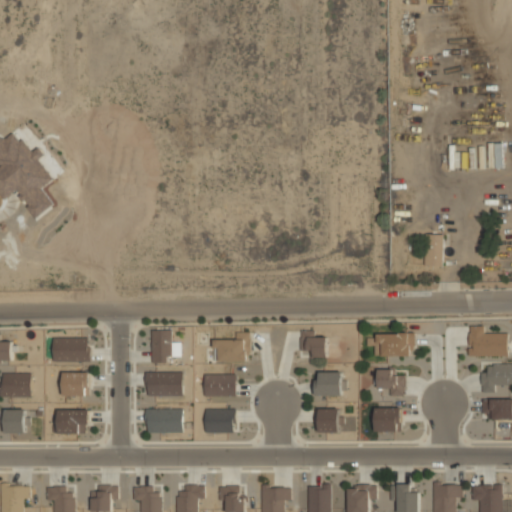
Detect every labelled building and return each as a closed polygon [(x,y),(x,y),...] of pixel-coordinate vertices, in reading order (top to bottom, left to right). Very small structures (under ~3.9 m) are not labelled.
[(35,219),(55,203),(43,188),(55,178),(40,159),(46,154),(39,144),(33,149),(23,136),(19,139),(13,132),(5,138),(0,136),(0,163),(1,165),(0,165),(0,194),(4,200),(17,190),(19,193),(17,195),(23,202),(25,200),(28,204),(25,206),(35,219)] [(443,265),(444,234),(425,234),(424,265),(443,265)] [(484,332),(484,325),(470,325),(470,355),(508,355),(508,333),(484,332)] [(172,329),(153,329),(153,362),(172,362),(172,329)] [(328,337),(315,336),(316,330),(302,329),(301,350),(314,350),(314,356),(327,357),(328,337)] [(214,339),(215,361),(251,360),(250,331),(236,332),(237,339),(214,339)] [(12,340),(0,340),(0,334),(0,333),(0,359),(13,359),(12,340)] [(375,355),(414,355),(414,334),(367,334),(367,344),(374,344),(375,355)] [(90,337),(54,337),(53,360),(90,361),(90,337)] [(511,384),(511,363),(488,363),(488,372),(482,372),(482,394),(508,394),(508,384),(511,384)] [(393,369),(378,368),(378,387),(390,388),(390,395),(404,395),(404,375),(393,375),(393,369)] [(63,395),(89,395),(89,372),(64,371),(63,395)] [(318,395),(343,394),(342,371),(317,371),(318,395)] [(32,373),(2,372),(2,396),(32,396),(32,373)] [(184,372),(148,372),(148,395),(184,395),(184,372)] [(237,395),(236,373),(204,374),(205,395),(237,395)] [(511,398),(483,398),(483,417),(511,417),(511,398)] [(375,430),(402,431),(402,407),(376,407),(375,430)] [(26,409),(6,408),(5,432),(25,433),(26,409)] [(184,431),(184,408),(147,409),(147,432),(184,431)] [(206,408),(206,431),(235,432),(236,409),(206,408)] [(340,408),(320,408),(319,431),(339,432),(340,424),(345,424),(345,416),(340,416),(340,408)] [(86,433),(86,424),(90,424),(90,409),(59,409),(59,433),(86,433)] [(420,492),(411,492),(411,483),(391,484),(391,500),(398,499),(398,511),(420,511),(420,492)] [(119,499),(119,484),(99,484),(99,490),(92,490),(92,511),(112,511),(112,499),(119,499)] [(220,500),(227,500),(227,511),(246,511),(246,494),(243,494),(243,486),(220,485),(220,500)] [(4,507),(20,507),(20,487),(5,486),(4,507)] [(160,511),(160,498),(149,498),(149,511),(160,511)]
